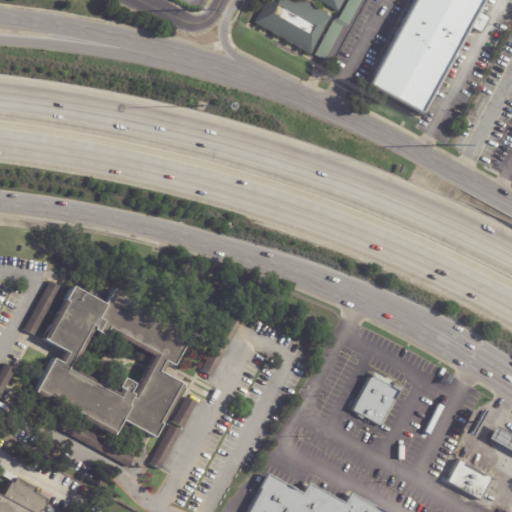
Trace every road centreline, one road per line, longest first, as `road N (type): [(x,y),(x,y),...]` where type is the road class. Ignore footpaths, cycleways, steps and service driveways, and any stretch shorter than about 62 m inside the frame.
road 1 (secondary): [(511,203),(272,83),(108,36),(0,18)]
road 2 (motorway): [(0,141),(122,162),(319,216),(511,300)]
road 3 (motorway): [(511,254),(400,202),(200,134),(0,98)]
road 4 (secondary): [(0,202),(178,235),(332,288),(436,342)]
road 5 (motorway): [(176,54),(0,41)]
